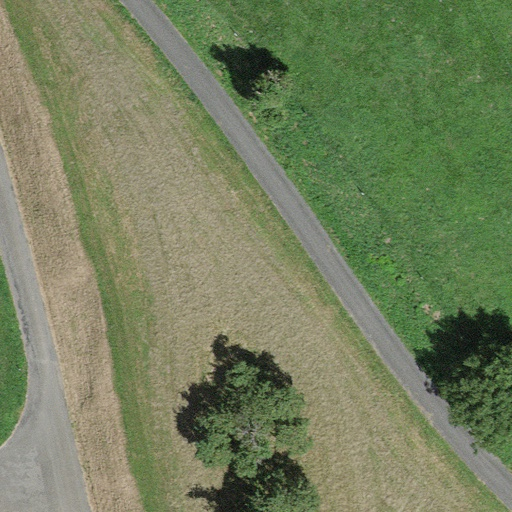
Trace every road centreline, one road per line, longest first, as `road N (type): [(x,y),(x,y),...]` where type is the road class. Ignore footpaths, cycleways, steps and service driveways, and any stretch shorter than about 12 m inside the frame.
road 1 (track): [(124,0),(452,426),(511,479)]
road 2 (residential): [(0,207),(59,461)]
